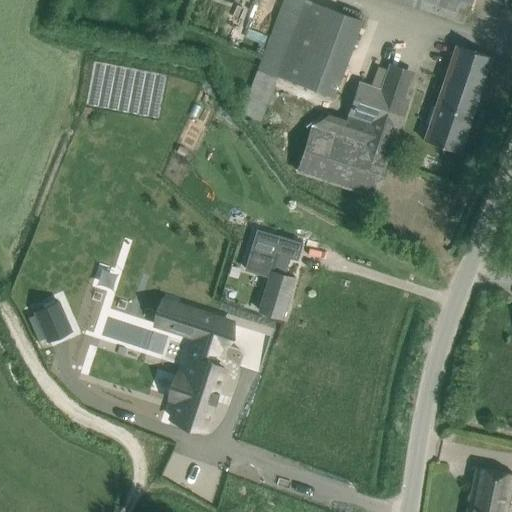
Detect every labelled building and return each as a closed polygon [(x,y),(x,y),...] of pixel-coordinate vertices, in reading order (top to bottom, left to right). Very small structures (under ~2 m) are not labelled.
[(245,104),(241,113),(260,120),(277,77),(277,75),(281,76),(334,96),(362,21),(305,0),(283,0),(263,56),(245,104)] [(470,0),(400,0),(463,21),(470,0)] [(492,57),(456,45),(423,140),(459,152),(492,57)] [(326,117),(312,126),(391,152),(391,150),(408,98),(360,82),(353,101),(346,123),(326,117)] [(312,126),(297,172),(376,197),(391,152),(312,126)] [(60,203),(36,229),(115,301),(139,275),(60,203)] [(258,230),(246,269),(269,276),(259,310),(282,317),(294,279),(283,275),(288,257),(272,252),(277,236),(258,230)] [(277,236),(272,252),(288,257),(297,260),(298,256),(301,247),(303,243),(277,235),(277,236)] [(36,278),(20,296),(43,316),(59,299),(36,278)] [(179,305),(171,329),(195,337),(188,359),(190,360),(185,376),(176,401),(171,417),(205,429),(224,370),(213,366),(227,322),(227,321),(179,305)] [(505,511),(511,480),(511,474),(496,472),(477,468),(467,511),(505,511)]
